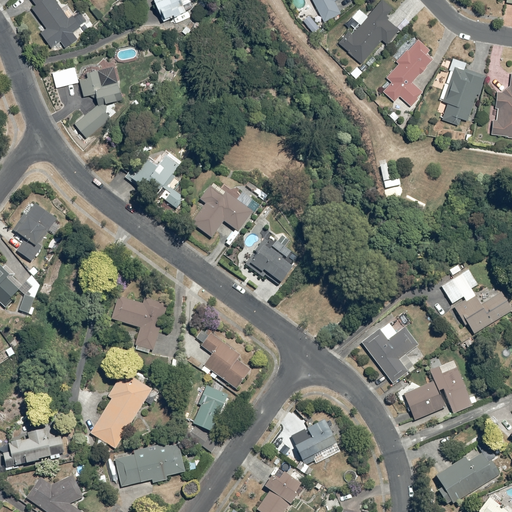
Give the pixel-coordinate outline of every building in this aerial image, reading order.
[(49,27),(43,32),(54,48),(86,26),(78,15),(72,19),(58,0),(34,0),(38,5),(35,7),(49,27)] [(187,0),(155,0),(167,23),(192,10),(187,0)] [(315,0),(326,21),(342,12),(341,10),(351,5),(350,1),(352,0),(315,0)] [(351,30),(340,41),(363,63),(384,41),(387,44),(401,30),(388,17),(393,12),(383,2),(354,33),(351,30)] [(323,28),(312,15),(305,21),(316,34),(323,28)] [(109,28),(102,21),(96,26),(102,34),(109,28)] [(393,82),(385,91),(395,102),(402,95),(412,106),(424,93),(412,82),(435,60),(429,53),(431,51),(419,39),(398,60),(401,64),(388,77),(393,82)] [(443,100),(448,102),(443,120),(470,127),(485,75),(467,69),(469,60),(456,56),(443,100)] [(55,70),(58,87),(81,83),(78,66),(55,70)] [(81,73),(86,96),(100,94),(101,103),(125,99),(119,67),(81,73)] [(500,119),(495,119),(493,135),(511,136),(511,77),(511,85),(499,93),(498,107),(501,108),(500,119)] [(101,103),(76,123),(88,139),(114,119),(101,103)] [(161,168),(150,160),(136,179),(179,211),(188,199),(171,186),(187,164),(172,153),(161,168)] [(379,167),(381,167),(383,180),(391,178),(388,163),(385,163),(385,160),(378,161),(379,167)] [(208,204),(194,223),(215,238),(226,222),(237,229),(227,243),(231,246),(255,212),(249,207),(255,199),(244,191),(238,199),(228,192),(226,196),(212,186),(202,200),(208,204)] [(58,219),(39,205),(37,207),(32,203),(23,215),(25,216),(14,232),(26,241),(19,250),(34,260),(41,250),(39,248),(51,231),(56,235),(62,226),(57,221),(58,219)] [(285,245),(280,241),(282,239),(272,232),(267,239),(258,250),(261,253),(253,264),(265,273),(267,270),(284,283),(299,264),(281,250),(285,245)] [(0,301),(5,307),(21,290),(26,295),(21,310),(35,316),(41,302),(37,301),(43,286),(35,275),(25,286),(0,261),(0,301)] [(443,286),(454,304),(465,297),(468,301),(457,308),(474,335),(511,310),(511,302),(508,296),(500,301),(496,295),(494,296),(488,288),(477,294),(474,290),(481,285),(471,269),(465,273),(460,265),(452,270),(456,278),(443,286)] [(121,296),(114,318),(143,328),(137,346),(154,351),(170,302),(149,295),(146,304),(121,296)] [(386,324),(363,342),(394,384),(416,367),(408,355),(420,346),(407,328),(395,337),(386,324)] [(243,354),(214,333),(213,335),(205,330),(198,339),(205,344),(203,347),(214,355),(203,370),(217,380),(220,376),(239,390),(254,369),(240,359),(243,354)] [(407,394),(419,420),(451,405),(455,414),(480,402),(476,395),(472,397),(455,359),(431,370),(436,381),(407,394)] [(117,449),(147,401),(154,405),(161,394),(126,372),(110,398),(113,399),(92,433),(117,449)] [(230,395),(209,385),(201,403),(203,404),(195,423),(214,431),(230,395)] [(342,451),(327,419),(309,427),(313,437),(297,445),(306,464),(316,459),(317,463),(342,451)] [(217,441),(196,426),(189,436),(210,451),(217,441)] [(66,451),(63,436),(49,439),(47,429),(32,432),(33,438),(13,442),(14,445),(12,446),(13,453),(6,454),(8,469),(48,462),(47,457),(51,456),(52,460),(65,458),(64,451),(66,451)] [(122,482),(123,486),(155,481),(155,483),(169,481),(169,477),(188,473),(182,442),(135,450),(136,454),(130,455),(130,452),(116,454),(118,460),(110,462),(114,483),(122,482)] [(468,457),(438,475),(448,492),(443,495),(449,506),(503,473),(495,460),(498,458),(496,454),(488,459),(485,453),(471,462),(468,457)] [(259,509),(262,511),(286,511),(291,505),(293,506),(302,494),(299,492),(305,484),(292,475),(295,470),(285,463),(281,468),(279,466),(273,475),(276,477),(269,487),(273,490),(259,509)] [(43,477),(28,498),(47,511),(82,511),(71,504),(85,497),(74,476),(55,486),(43,477)] [(510,511),(492,497),(480,511),(510,511)]
